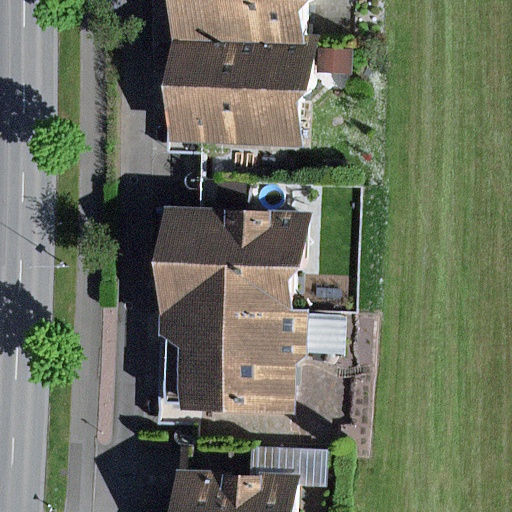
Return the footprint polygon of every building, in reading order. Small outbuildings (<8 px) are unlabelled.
[(175,0),(175,38),(344,40),(344,0),(175,0)] [(174,149),(342,150),(344,40),(175,38),(174,149)] [(173,312),(349,312),(349,205),(174,205),(173,312)] [(173,420),(349,420),(349,312),(173,312),(173,420)] [(304,511),(304,473),(187,475),(187,511),(304,511)]
